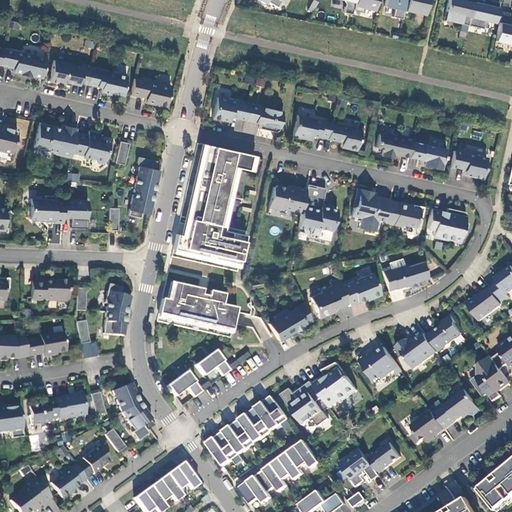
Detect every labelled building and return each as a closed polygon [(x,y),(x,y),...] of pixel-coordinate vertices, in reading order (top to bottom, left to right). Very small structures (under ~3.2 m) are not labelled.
[(354,0),(342,0),(345,3),(343,12),(351,14),(352,10),(354,0)] [(354,0),(352,10),(362,12),(363,8),(373,10),(375,0),(354,0)] [(385,0),(384,6),(394,8),(392,17),(402,19),(404,10),(405,0),(385,0)] [(405,0),(404,10),(423,15),(426,0),(405,0)] [(464,0),(447,0),(443,18),(454,20),(454,22),(467,25),(473,2),(464,0)] [(482,0),(481,4),(473,2),(467,25),(482,29),(484,20),(494,23),(499,2),(490,0),(482,0)] [(501,22),(511,23),(511,21),(511,12),(502,12),(501,22)] [(511,25),(499,22),(494,41),(511,44),(511,25)] [(46,58),(2,49),(0,56),(0,64),(13,68),(12,71),(20,73),(20,74),(30,77),(31,75),(41,78),(46,58)] [(86,84),(90,68),(53,60),(48,81),(70,86),(71,81),(86,84)] [(126,76),(90,68),(86,84),(101,88),(99,92),(121,97),(126,76)] [(170,86),(133,78),(130,94),(145,97),(144,102),(154,104),(155,103),(166,106),(170,86)] [(230,117),(245,120),(248,104),(216,97),(212,118),(229,122),(230,117)] [(245,120),(260,124),(258,129),(263,130),(263,127),(268,128),(270,131),(275,132),(278,130),(282,112),(248,104),(245,120)] [(312,135),(327,139),(330,123),(297,115),(292,136),(311,140),(312,135)] [(62,125),(61,128),(61,130),(52,128),(52,126),(39,123),(33,148),(54,152),(54,154),(69,158),(69,157),(70,153),(75,132),(76,128),(62,125)] [(330,123),(327,139),(341,142),(340,147),(356,150),(361,130),(330,123)] [(0,150),(11,153),(17,130),(2,127),(2,128),(0,128),(0,150)] [(109,154),(111,141),(96,138),(97,133),(88,131),(87,135),(75,132),(70,153),(73,153),(83,156),(82,157),(93,159),(96,163),(101,164),(104,162),(106,153),(109,154)] [(408,157),(412,141),(378,134),(375,147),(383,149),(381,156),(393,158),(394,154),(408,157)] [(114,163),(124,165),(128,143),(119,141),(114,163)] [(441,169),(445,149),(412,141),(408,157),(424,160),(423,165),(441,169)] [(184,236),(176,234),(173,249),(239,264),(245,235),(223,230),(224,226),(221,226),(234,167),(248,170),(251,155),(205,145),(184,236)] [(486,158),(453,150),(449,166),(464,170),(462,175),(481,179),(486,158)] [(139,166),(134,188),(154,193),(154,189),(152,189),(153,185),(155,186),(159,171),(139,166)] [(68,173),(67,180),(78,181),(79,174),(68,173)] [(306,189),(295,187),(294,189),(276,185),(272,187),(268,207),(279,210),(280,208),(301,213),(306,189)] [(297,227),(311,231),(310,234),(316,235),(315,239),(329,242),(337,210),(321,206),(320,206),(320,210),(314,209),(315,206),(322,201),(325,188),(316,186),(315,188),(307,186),(306,189),(301,213),(297,227)] [(149,214),(152,199),(150,199),(151,195),(153,196),(154,193),(134,188),(127,215),(140,218),(141,213),(149,214)] [(389,201),(390,199),(366,194),(367,191),(357,188),(351,216),(360,218),(360,221),(365,223),(364,229),(375,232),(377,220),(385,222),(389,201)] [(63,200),(54,200),(54,196),(44,196),(44,199),(30,199),(29,219),(44,220),(43,222),(62,223),(62,217),(63,200)] [(63,200),(62,217),(70,218),(70,228),(86,228),(87,201),(71,200),(71,201),(63,200)] [(321,206),(322,201),(315,206),(314,209),(320,210),(320,206),(321,206)] [(408,226),(417,228),(419,218),(421,217),(423,207),(412,205),(411,207),(406,206),(406,204),(389,201),(385,222),(384,223),(405,227),(408,226)] [(118,208),(108,208),(107,230),(117,231),(118,208)] [(461,234),(465,235),(467,223),(464,222),(465,215),(464,212),(454,210),(451,213),(445,212),(430,208),(426,228),(433,230),(432,235),(440,237),(441,232),(452,235),(451,240),(459,241),(461,234)] [(390,268),(382,271),(388,291),(408,285),(409,288),(418,285),(417,282),(428,278),(423,262),(407,267),(404,266),(390,270),(390,268)] [(498,283),(490,288),(502,304),(510,298),(507,294),(511,290),(511,266),(495,279),(498,283)] [(380,295),(372,273),(341,286),(348,303),(349,305),(370,297),(371,299),(380,295)] [(0,301),(4,301),(5,291),(8,289),(8,279),(0,278),(0,301)] [(348,303),(341,286),(338,278),(329,282),(331,286),(320,291),(321,293),(310,297),(318,318),(331,313),(333,309),(348,303)] [(55,301),(67,302),(68,281),(49,280),(49,282),(31,282),(30,300),(46,301),(46,299),(56,299),(55,301)] [(158,314),(231,331),(234,319),(235,313),(236,309),(221,305),(224,295),(173,283),(169,301),(161,299),(158,314)] [(127,309),(130,297),(120,295),(122,287),(108,284),(104,303),(107,304),(105,312),(125,316),(126,312),(124,312),(125,309),(127,309)] [(480,322),(502,305),(502,304),(490,288),(483,293),(484,294),(479,298),(477,295),(466,303),(480,322)] [(85,289),(75,289),(75,311),(84,311),(85,289)] [(389,292),(392,302),(405,298),(402,289),(389,292)] [(238,298),(236,309),(235,313),(249,316),(250,310),(244,299),(238,298)] [(302,326),(311,320),(302,303),(287,312),(285,309),(275,315),(276,318),(267,323),(278,341),(292,332),(300,334),(302,326)] [(125,316),(105,312),(102,334),(123,336),(124,322),(122,322),(123,319),(125,319),(125,316)] [(451,316),(443,322),(441,327),(436,331),(435,330),(426,337),(438,352),(462,334),(456,326),(456,323),(451,316)] [(85,321),(75,322),(79,344),(89,343),(85,321)] [(65,352),(62,333),(50,335),(50,333),(39,335),(39,339),(24,341),(27,357),(42,354),(43,358),(51,356),(51,354),(65,352)] [(414,369),(438,352),(426,337),(424,334),(412,343),(410,340),(406,340),(396,347),(402,356),(403,355),(414,369)] [(3,338),(0,337),(0,361),(6,361),(6,359),(14,359),(27,357),(24,341),(23,335),(15,337),(15,336),(5,336),(3,338)] [(492,359),(500,370),(508,364),(511,361),(511,336),(507,340),(508,342),(508,344),(499,351),(500,353),(492,359)] [(395,371),(399,367),(385,347),(370,358),(367,354),(359,360),(375,383),(381,378),(382,380),(395,371)] [(214,367),(221,376),(229,370),(227,367),(214,350),(194,365),(202,376),(214,367)] [(235,361),(238,364),(249,356),(246,353),(235,361)] [(256,355),(247,360),(253,370),(262,364),(256,355)] [(498,392),(510,384),(500,370),(492,359),(491,357),(479,366),(477,376),(471,381),(480,393),(485,390),(488,395),(494,402),(501,396),(498,392)] [(235,361),(227,367),(229,370),(238,364),(235,361)] [(339,401),(341,403),(358,391),(337,363),(326,369),(330,375),(327,378),(323,377),(313,385),(323,398),(330,408),(339,401)] [(330,375),(326,369),(321,371),(325,376),(323,377),(327,378),(330,375)] [(193,397),(201,391),(199,388),(186,371),(166,386),(174,397),(186,388),(193,397)] [(201,391),(209,385),(207,382),(199,388),(201,391)] [(317,403),(323,398),(313,385),(311,382),(298,392),(303,399),(305,401),(301,404),(299,401),(290,389),(281,395),(304,426),(311,421),(312,423),(314,421),(319,427),(329,420),(317,403)] [(121,413),(139,402),(137,400),(135,401),(134,397),(136,396),(131,383),(112,391),(121,413)] [(481,411),(466,390),(433,414),(445,429),(445,430),(468,413),(472,418),(481,411)] [(488,395),(485,390),(480,393),(484,398),(488,395)] [(99,392),(89,395),(95,416),(104,413),(99,392)] [(85,415),(81,394),(69,396),(69,395),(61,396),(61,398),(53,399),(57,418),(57,420),(85,415)] [(272,396),(264,402),(273,415),(276,414),(274,410),(279,406),(272,396)] [(49,419),(57,418),(53,399),(38,402),(39,404),(28,406),(29,416),(27,416),(29,426),(50,422),(49,419)] [(140,405),(139,402),(121,413),(134,431),(151,419),(142,408),(141,409),(138,406),(140,405)] [(264,402),(256,408),(263,418),(273,431),(289,419),(279,406),(274,410),(276,414),(273,415),(264,402)] [(7,405),(7,406),(8,408),(4,409),(4,407),(0,407),(0,433),(10,432),(11,439),(23,437),(18,404),(7,405)] [(256,408),(248,414),(257,427),(260,425),(258,422),(263,418),(256,408)] [(437,435),(445,429),(433,414),(431,411),(411,426),(416,434),(412,437),(418,445),(425,440),(428,444),(435,438),(432,435),(436,432),(437,435)] [(248,414),(240,420),(247,430),(257,443),(273,431),(263,418),(258,422),(260,425),(257,427),(248,414)] [(240,420),(232,426),(241,439),(244,437),(241,434),(247,430),(240,420)] [(232,426),(224,432),(231,442),(241,455),(257,443),(247,430),(241,434),(244,437),(241,439),(232,426)] [(125,447),(112,429),(104,435),(117,453),(125,447)] [(224,432),(216,438),(225,451),(228,449),(225,446),(231,442),(224,432)] [(30,435),(31,451),(40,450),(38,435),(30,435)] [(216,438),(207,444),(224,467),(241,455),(231,442),(225,446),(228,449),(225,451),(216,438)] [(391,443),(368,460),(378,474),(401,457),(391,443)] [(289,453),(291,456),(301,469),(309,463),(313,469),(317,465),(322,471),(325,469),(318,459),(307,444),(302,448),(300,445),(289,453)] [(75,464),(86,478),(92,473),(93,475),(100,469),(99,468),(109,461),(98,446),(81,459),(82,459),(75,464)] [(284,456),(272,465),(275,468),(284,481),(293,475),(297,481),(301,477),(306,483),(309,481),(301,469),(291,456),(286,460),(284,456)] [(491,479),(478,490),(495,511),(511,496),(511,461),(496,475),(506,486),(501,490),(491,479)] [(79,483),(86,478),(75,464),(68,469),(66,466),(59,471),(61,475),(50,483),(61,498),(80,484),(79,483)] [(198,484),(185,465),(180,469),(177,466),(166,474),(168,477),(178,490),(186,484),(190,490),(198,484)] [(268,468),(256,476),(259,480),(268,493),(277,487),(280,492),(285,489),(290,495),(293,493),(284,481),(275,468),(270,471),(268,468)] [(506,486),(496,475),(491,479),(501,490),(506,486)] [(178,490),(168,477),(163,481),(161,478),(149,486),(152,489),(161,502),(170,496),(174,502),(182,496),(178,490)] [(44,506),(43,504),(51,498),(36,478),(28,484),(29,486),(9,501),(17,511),(28,511),(34,508),(37,511),(44,506)] [(251,480),(240,488),(252,505),(260,499),(264,504),(269,501),(274,507),(277,504),(268,493),(259,480),(254,483),(251,480)] [(161,502),(152,489),(147,493),(145,490),(133,498),(143,511),(147,511),(153,508),(156,511),(160,511),(166,508),(161,502)] [(319,491),(299,506),(304,511),(314,511),(322,506),(327,502),(332,499),(338,495),(335,491),(329,496),(331,499),(327,502),(319,491)] [(352,508),(364,500),(358,491),(346,500),(352,508)] [(327,502),(322,506),(326,511),(335,511),(345,505),(338,495),(332,499),(327,502)] [(467,498),(458,503),(462,511),(464,511),(472,507),(467,498)] [(475,511),(472,507),(464,511),(462,511),(458,503),(452,507),(454,511),(447,511),(446,510),(443,511),(475,511)]
